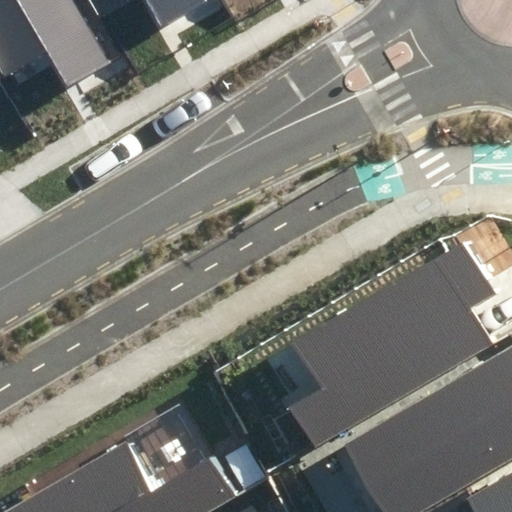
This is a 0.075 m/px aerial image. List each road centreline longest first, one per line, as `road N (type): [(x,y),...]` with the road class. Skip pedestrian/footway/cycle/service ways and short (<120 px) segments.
road 1 (tertiary): [(495,76),(401,90),(198,158)]
road 2 (tertiary): [(198,158),(405,0)]
road 3 (tertiary): [(0,278),(198,158)]
